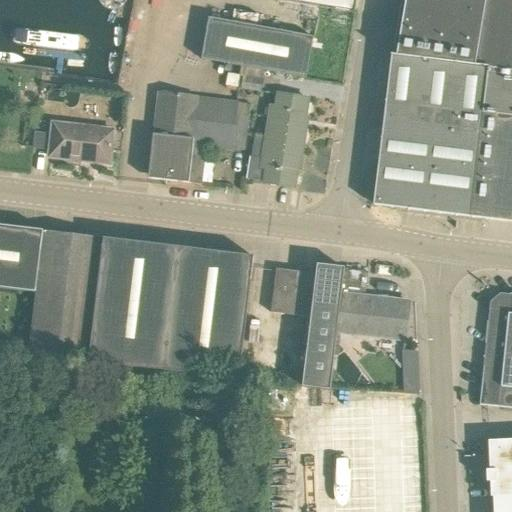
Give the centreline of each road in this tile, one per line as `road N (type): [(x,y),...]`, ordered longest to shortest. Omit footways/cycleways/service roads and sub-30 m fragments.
road 1 (unclassified): [(340,233),(0,191)]
road 2 (unclassified): [(448,511),(438,247)]
road 3 (unclassified): [(340,233),(379,0)]
